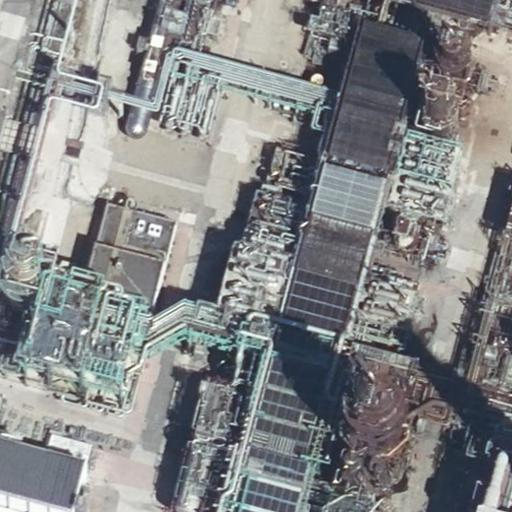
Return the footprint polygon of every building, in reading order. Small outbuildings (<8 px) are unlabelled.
[(460,120),(415,109),(407,141),(451,153),(460,120)] [(173,223),(62,194),(60,201),(48,198),(38,238),(50,241),(42,271),(47,273),(42,289),(25,284),(16,317),(0,312),(0,508),(14,511),(73,511),(84,473),(19,455),(36,394),(121,417),(173,223)] [(511,246),(511,210),(503,244),(511,246)] [(413,242),(411,238),(409,236),(406,235),(402,234),(399,235),(396,238),(395,241),(394,244),(395,247),(397,250),(400,252),(403,253),(406,252),(409,251),(412,248),(413,245),(413,242)] [(395,470),(397,464),(397,458),(396,452),(394,447),(390,442),(385,439),(380,437),(374,436),(368,437),(362,439),(357,442),(353,447),(351,452),(350,458),(350,464),(352,469),(355,475),(359,479),(365,482),(370,483),(377,483),(382,482),(388,479),(392,475),(395,470)]
